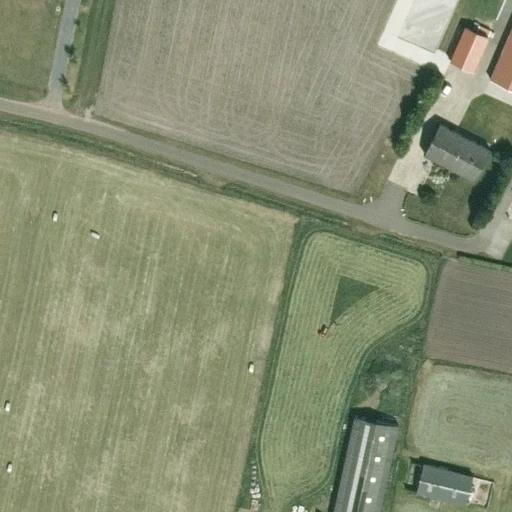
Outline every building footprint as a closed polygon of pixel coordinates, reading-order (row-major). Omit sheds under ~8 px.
[(496,24),(500,0),(473,0),(469,18),(496,24)] [(473,72),(489,36),(465,26),(450,61),(473,72)] [(511,88),(511,37),(509,36),(491,79),(511,88)] [(425,154),(474,180),(490,150),(441,123),(425,154)] [(334,509),(348,511),(379,511),(398,425),(354,415),(334,509)] [(466,505),(473,475),(424,463),(423,464),(411,462),(404,488),(417,491),(417,492),(466,505)]
